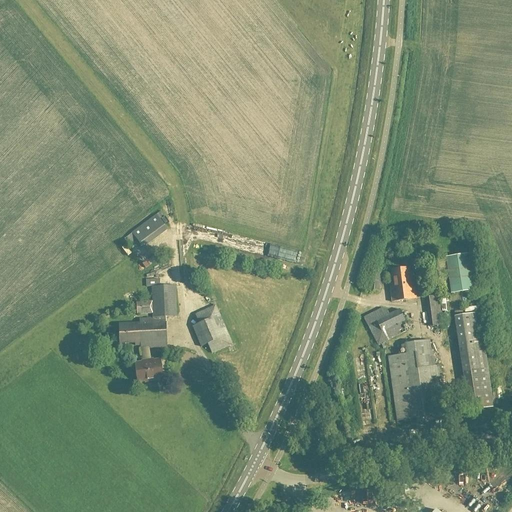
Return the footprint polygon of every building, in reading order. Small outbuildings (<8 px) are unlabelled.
[(142,249),(166,231),(157,216),(133,233),(142,249)] [(128,258),(132,256),(128,246),(124,248),(128,258)] [(451,295),(481,290),(476,254),(445,258),(451,295)] [(412,290),(410,269),(390,271),(392,288),(390,289),(390,288),(389,288),(391,303),(415,300),(414,291),(413,291),(412,290)] [(379,292),(381,274),(370,273),(368,291),(379,292)] [(165,318),(175,318),(174,287),(152,288),(152,303),(136,303),(137,315),(153,315),(153,320),(140,321),(140,325),(119,326),(120,346),(135,345),(135,347),(140,346),(140,350),(167,348),(165,318)] [(429,328),(442,326),(438,297),(426,298),(429,328)] [(214,354),(232,346),(215,307),(197,315),(202,324),(195,327),(203,348),(210,345),(214,354)] [(378,347),(405,333),(401,324),(405,322),(399,311),(389,317),(385,310),(382,309),(363,319),(378,347)] [(469,412),(493,408),(478,314),(454,318),(469,412)] [(396,422),(445,415),(439,367),(434,368),(432,352),(431,352),(429,342),(404,345),(406,355),(388,358),(396,422)] [(366,357),(354,358),(360,403),(372,401),(366,357)] [(138,383),(163,379),(160,360),(153,362),(153,360),(142,362),(142,363),(135,364),(138,383)] [(503,384),(511,384),(511,379),(511,375),(504,375),(503,384)] [(401,493),(393,496),(394,502),(403,500),(401,493)]
